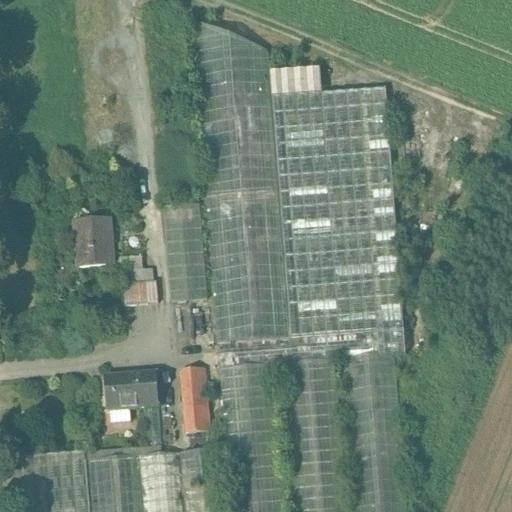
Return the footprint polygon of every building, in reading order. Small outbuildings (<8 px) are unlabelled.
[(267,52),(192,23),(231,511),(285,511),(274,370),(282,369),(293,511),(347,511),(335,364),(343,364),(354,511),(408,511),(396,358),(396,357),(377,358),(376,338),(292,345),(269,75),(267,52)] [(320,71),(269,75),(292,345),(376,338),(377,358),(396,357),(396,358),(405,357),(385,91),(322,95),(320,71)] [(199,202),(162,205),(170,307),(207,304),(199,202)] [(109,225),(74,228),(77,273),(112,270),(109,225)] [(123,261),(123,272),(142,272),(141,260),(123,261)] [(123,272),(124,287),(154,286),(154,271),(142,272),(123,272)] [(154,286),(124,287),(125,308),(158,307),(158,286),(154,286)] [(205,375),(185,377),(190,438),(210,436),(205,375)] [(157,379),(105,382),(107,413),(109,413),(110,427),(129,425),(128,412),(146,410),(148,452),(161,451),(157,379)] [(225,511),(220,455),(182,458),(185,511),(225,511)] [(85,511),(82,458),(19,463),(22,511),(85,511)] [(176,511),(172,459),(145,461),(149,511),(176,511)] [(144,511),(141,461),(88,465),(90,511),(144,511)]
